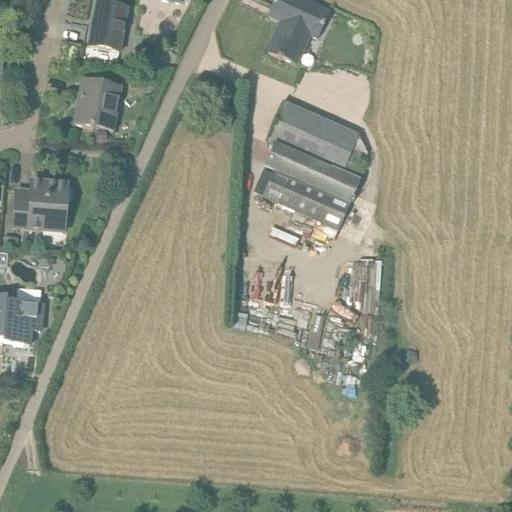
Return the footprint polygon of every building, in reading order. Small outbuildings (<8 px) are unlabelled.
[(317,40),(330,13),(301,0),(275,0),(271,9),(284,14),(266,53),(297,67),(310,37),(317,40)] [(120,52),(128,8),(98,3),(90,47),(120,52)] [(114,134),(123,89),(84,81),(75,126),(114,134)] [(271,176),(262,197),(339,231),(360,183),(365,156),(357,140),(359,137),(284,104),(267,142),(274,145),(264,167),(274,171),(271,176)] [(261,172),(252,192),(262,197),(271,176),(261,172)] [(13,233),(43,235),(44,223),(65,225),(67,185),(39,184),(38,194),(16,192),(14,221),(13,233)] [(16,239),(2,238),(2,246),(15,247),(16,239)] [(48,268),(53,262),(49,255),(42,254),(37,261),(40,268),(48,268)] [(44,305),(32,304),(6,303),(6,298),(0,297),(0,340),(13,341),(13,346),(29,347),(29,335),(42,335),(44,305)]
